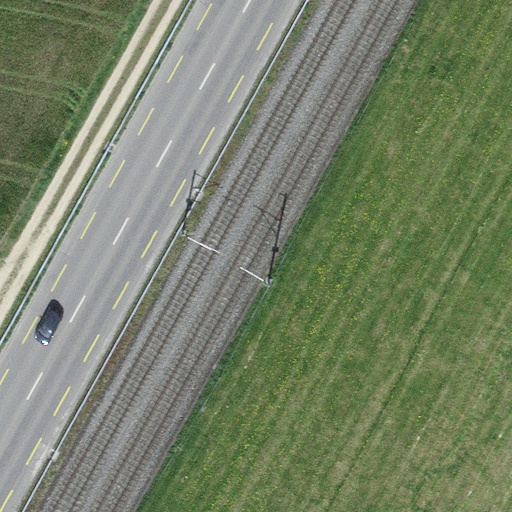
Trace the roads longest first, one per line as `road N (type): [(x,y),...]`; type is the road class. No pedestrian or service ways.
road 1 (secondary): [(248,0),(0,452)]
road 2 (track): [(0,298),(170,0)]
